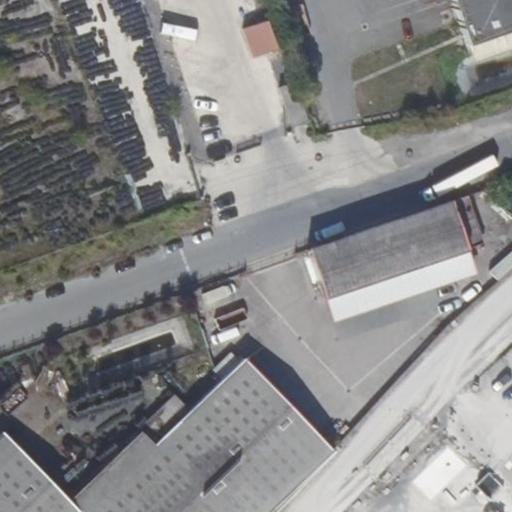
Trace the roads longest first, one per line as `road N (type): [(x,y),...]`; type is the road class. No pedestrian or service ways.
road 1 (unclassified): [(511,151),(0,327)]
road 2 (unknown): [(297,225),(222,0)]
